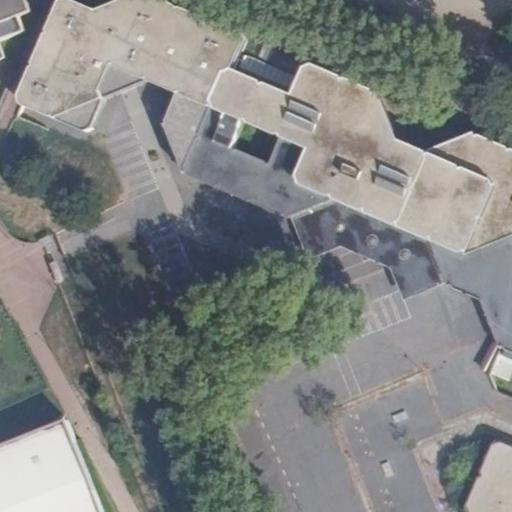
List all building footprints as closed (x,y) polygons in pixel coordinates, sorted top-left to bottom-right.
[(0,0),(0,58),(5,57),(0,44),(0,40),(26,30),(19,16),(31,12),(26,0),(0,0)] [(150,75),(152,81),(179,92),(183,90),(185,95),(211,106),(217,103),(218,108),(219,109),(207,137),(199,139),(187,169),(189,173),(193,170),(220,182),(221,184),(221,186),(223,187),(224,185),(225,184),(253,196),(254,198),(253,200),(257,202),(258,200),(260,199),(286,210),(288,213),(287,213),(288,217),(290,216),(291,218),(295,217),(338,199),(343,201),(347,209),(354,206),(356,201),(367,205),(371,213),(397,225),(402,223),(403,227),(431,239),(435,238),(453,282),(452,286),(456,287),(458,283),(485,294),(486,298),(482,300),(503,350),(492,375),(510,383),(511,378),(511,150),(510,150),(510,151),(509,152),(508,153),(485,143),(475,166),(470,164),(467,170),(460,172),(432,161),(430,155),(424,158),(399,147),(379,98),(380,96),(377,94),(376,96),(374,97),(347,86),(346,83),(347,82),(343,80),(342,82),(341,83),(314,72),(312,70),(314,67),(311,66),(310,68),(308,68),(307,69),(300,85),(295,83),(298,77),(247,55),(244,60),(238,57),(246,40),(244,33),(216,21),(212,22),(210,18),(183,6),(180,8),(178,3),(169,0),(121,0),(96,10),(73,0),(57,0),(45,28),(48,33),(43,34),(31,61),(34,65),(28,67),(18,93),(22,102),(50,115),(55,113),(56,117),(104,94),(103,89),(115,63),(118,63),(120,67),(146,78),(150,75)] [(106,98),(152,81),(150,75),(146,78),(120,67),(118,63),(115,63),(103,89),(104,94),(106,98)] [(183,90),(179,92),(169,117),(172,123),(169,124),(187,169),(199,139),(207,137),(219,109),(218,108),(217,103),(211,106),(185,95),(183,90)] [(104,99),(106,98),(104,94),(56,117),(83,128),(92,125),(104,99)] [(477,135),(430,155),(432,161),(460,172),(467,170),(470,164),(475,166),(485,143),(508,153),(509,152),(510,151),(510,150),(477,135)] [(338,199),(295,217),(310,256),(355,239),(390,255),(409,299),(453,282),(435,238),(431,239),(403,227),(402,223),(397,225),(371,213),(367,205),(356,201),(354,206),(347,209),(343,201),(338,199)] [(104,511),(68,420),(0,446),(0,511),(104,511)] [(511,511),(511,445),(501,442),(493,445),(481,473),(483,476),(480,477),(467,507),(469,511),(511,511)]
